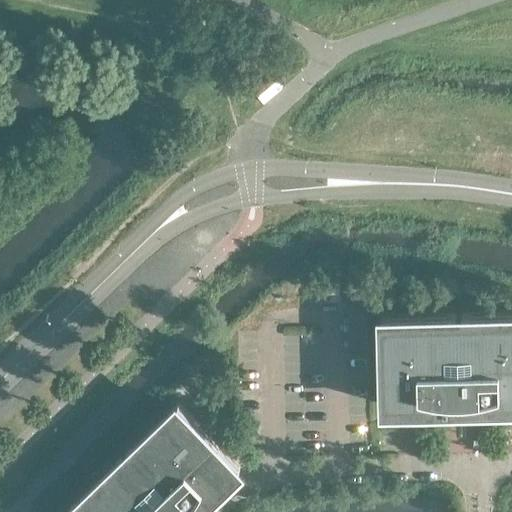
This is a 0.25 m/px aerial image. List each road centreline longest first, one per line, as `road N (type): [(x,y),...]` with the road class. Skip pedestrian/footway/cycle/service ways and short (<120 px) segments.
road 1 (unclassified): [(250,168),(249,142),(259,123),(342,47),(480,0)]
road 2 (tertiary): [(153,233),(0,381)]
road 3 (tertiary): [(385,183),(368,173),(250,168)]
road 4 (tertiary): [(251,199),(370,192),(385,183)]
road 5 (tertiary): [(511,194),(385,183)]
road 6 (tertiary): [(250,168),(200,183),(157,219),(153,233)]
